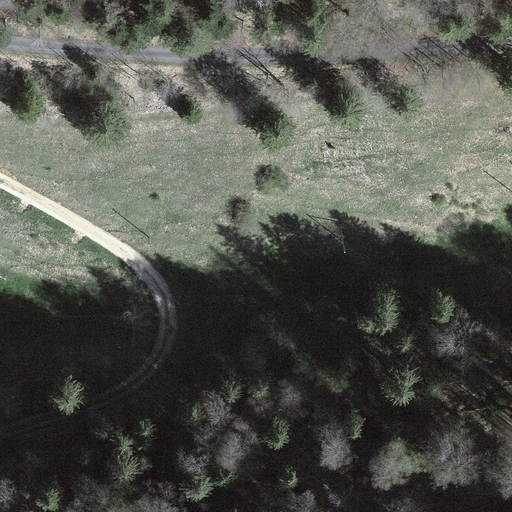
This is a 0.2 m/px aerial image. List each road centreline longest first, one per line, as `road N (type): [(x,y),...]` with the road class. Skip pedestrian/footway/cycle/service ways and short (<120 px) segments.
road 1 (unclassified): [(511,40),(198,55),(0,39)]
road 2 (track): [(0,185),(125,256),(147,274),(167,316)]
road 3 (track): [(167,316),(164,340),(140,374),(113,391),(0,428)]
